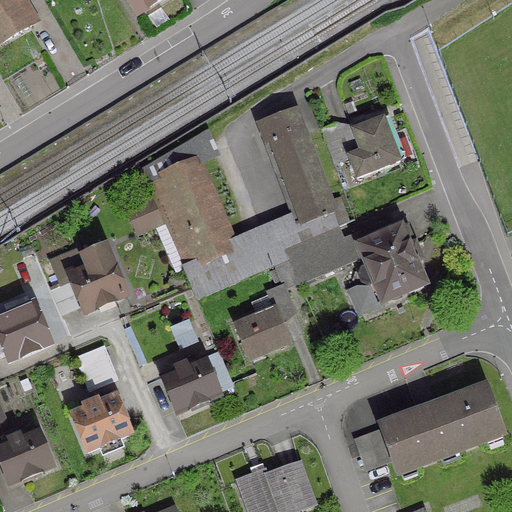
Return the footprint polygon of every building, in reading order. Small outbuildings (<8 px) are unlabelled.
[(0,0),(0,43),(30,27),(14,0),(0,0)] [(125,0),(135,16),(160,0),(125,0)] [(299,223),(300,226),(307,223),(312,237),(312,238),(335,228),(293,113),(256,127),(263,146),(270,143),(299,223)] [(390,144),(396,142),(387,118),(363,128),(361,122),(334,132),(332,126),(318,131),(332,166),(347,160),(354,180),(397,164),(390,144)] [(204,132),(138,171),(144,184),(145,184),(182,271),(181,272),(194,301),(272,268),(287,261),(286,261),(282,251),(312,238),(312,237),(307,223),(300,226),(299,223),(228,253),(207,204),(213,201),(196,162),(215,154),(204,132)] [(134,210),(142,229),(159,221),(151,203),(134,210)] [(282,251),(286,261),(287,261),(297,285),(361,258),(365,268),(359,270),(356,277),(359,284),(366,286),(372,284),(380,304),(422,286),(413,265),(420,262),(405,227),(384,237),(379,225),(341,241),(335,228),(312,238),(282,251)] [(80,258),(78,251),(48,263),(57,286),(58,285),(57,283),(67,279),(82,314),(123,297),(108,260),(107,260),(102,249),(80,258)] [(273,312),(233,329),(247,361),(286,344),(275,319),(292,312),(282,289),(295,283),(296,286),(297,285),(287,261),(272,268),(280,287),(265,294),(273,312)] [(32,308),(0,321),(0,348),(6,363),(48,345),(32,308)] [(238,386),(223,349),(215,352),(231,389),(238,386)] [(118,379),(107,355),(82,366),(90,385),(101,381),(104,386),(118,379)] [(230,387),(216,355),(207,359),(221,391),(230,387)] [(173,373),(159,379),(174,417),(218,398),(202,361),(186,368),(185,365),(172,371),(173,373)] [(59,378),(67,395),(88,386),(81,369),(59,378)] [(390,462),(395,475),(501,436),(484,391),(378,431),(379,433),(353,443),(363,472),(390,462)] [(85,454),(129,436),(113,398),(97,405),(94,398),(93,399),(94,401),(81,407),(80,404),(82,411),(69,417),(85,454)] [(0,446),(0,471),(7,487),(51,469),(35,432),(23,436),(20,428),(15,431),(15,430),(2,435),(6,444),(0,446)] [(264,478),(263,473),(236,482),(246,511),(295,511),(311,506),(297,466),(264,478)]
